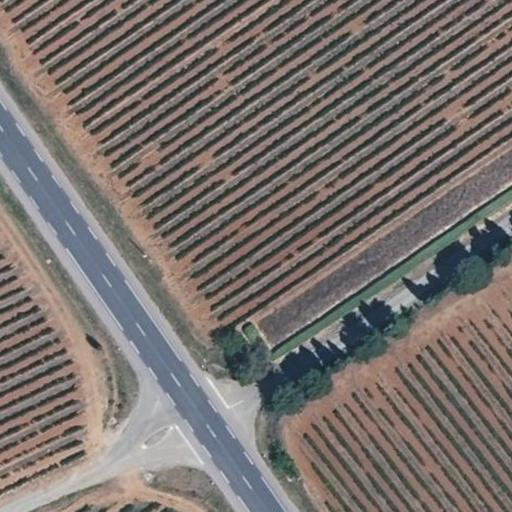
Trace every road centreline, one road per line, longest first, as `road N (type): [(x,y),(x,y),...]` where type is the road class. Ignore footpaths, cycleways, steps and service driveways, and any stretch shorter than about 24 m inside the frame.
road 1 (unclassified): [(204,423),(334,350),(511,225)]
road 2 (tertiary): [(204,423),(0,132)]
road 3 (unclassified): [(204,423),(16,511)]
